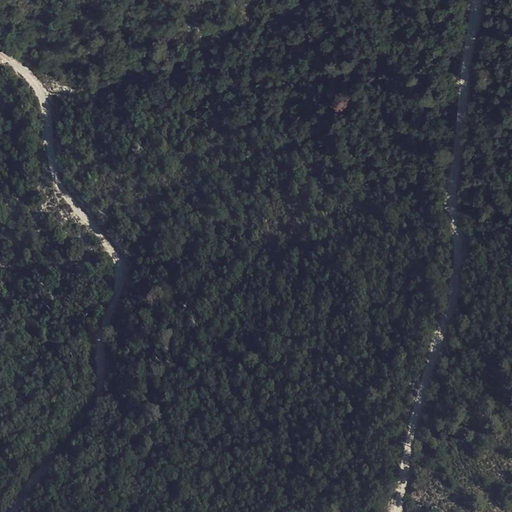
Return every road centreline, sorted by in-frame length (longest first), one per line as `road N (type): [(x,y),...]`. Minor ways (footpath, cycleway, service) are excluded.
road 1 (track): [(18,511),(87,419),(124,277),(114,252),(55,182),(38,88),(0,52)]
road 2 (track): [(473,0),(459,276),(397,511)]
